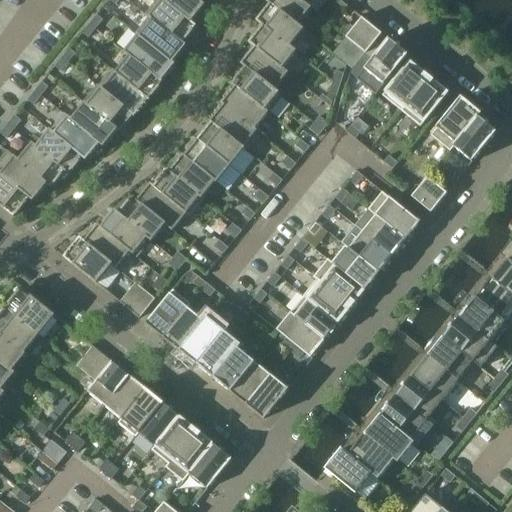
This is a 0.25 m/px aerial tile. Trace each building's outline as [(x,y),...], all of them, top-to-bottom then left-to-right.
[(0,0),(0,36),(22,0),(0,0)] [(86,0),(67,0),(40,30),(55,43),(91,4),(86,0)] [(162,0),(157,0),(145,15),(149,18),(149,17),(183,45),(184,44),(194,31),(193,31),(196,26),(192,23),(192,24),(162,0)] [(198,0),(162,0),(192,24),(192,23),(202,11),(201,10),(205,5),(198,0)] [(299,0),(263,0),(269,4),(269,3),(297,25),(311,8),(308,5),(307,6),(299,0)] [(262,25),(293,50),(294,50),(307,33),(297,25),(269,3),(269,4),(259,16),(260,17),(256,21),(261,25),(262,25)] [(89,24),(95,29),(103,20),(96,15),(89,24)] [(135,35),(137,37),(138,36),(173,64),(174,64),(184,51),(183,50),(186,46),(184,44),(183,45),(149,17),(149,18),(135,35)] [(356,46),(372,26),(362,18),(346,38),(356,46)] [(95,29),(89,24),(82,33),(88,38),(95,29)] [(251,38),(252,39),(248,43),(253,47),(253,46),(282,69),(282,68),(296,52),(294,50),(293,50),(262,25),(261,25),(251,38)] [(356,46),(366,54),(382,34),(372,26),(356,46)] [(129,57),(162,83),(173,70),(172,69),(175,65),(174,64),(173,64),(138,36),(137,37),(124,53),(129,57)] [(35,63),(51,51),(42,38),(26,50),(35,63)] [(384,86),(408,56),(407,55),(389,40),(389,41),(388,40),(364,70),(384,86)] [(240,64),(244,67),(244,66),(274,90),(288,73),(282,68),(282,69),(253,46),(253,47),(243,59),(244,60),(240,64)] [(68,63),(75,54),(69,49),(62,58),(68,63)] [(116,73),(150,101),(160,88),(159,87),(162,83),(129,57),(116,73)] [(55,67),(61,72),(68,63),(62,58),(55,67)] [(425,73),(424,74),(410,63),(409,63),(382,96),(402,112),(430,78),(425,73)] [(267,114),(268,114),(283,96),(274,90),(244,66),(244,67),(234,79),(235,80),(231,85),(233,86),(234,85),(268,113),(267,114)] [(134,117),(135,117),(138,113),(139,114),(150,101),(116,73),(112,70),(99,86),(98,87),(135,117),(134,117)] [(329,81),(340,85),(344,74),(333,70),(329,81)] [(434,81),(430,78),(402,112),(420,127),(447,94),(446,93),(447,92),(433,81),(434,81)] [(337,96),(340,85),(329,81),(326,92),(337,96)] [(35,91),(41,96),(48,87),(42,82),(35,91)] [(99,86),(97,85),(83,104),(84,105),(85,104),(119,132),(120,133),(124,129),(125,130),(134,117),(135,117),(98,87),(99,86)] [(255,129),(267,114),(268,113),(234,85),(233,86),(223,98),(224,99),(221,104),(222,105),(222,104),(254,130),(255,129)] [(41,96),(35,91),(27,100),(34,105),(41,96)] [(322,95),(319,99),(330,107),(332,102),(322,95)] [(449,151),(480,114),(479,114),(480,113),(462,99),(461,99),(430,136),(449,151)] [(109,145),(119,132),(85,104),(84,105),(72,120),(71,121),(102,145),(101,146),(104,148),(108,144),(109,145)] [(243,150),(246,152),(260,134),(255,129),(254,130),(222,104),(222,105),(212,117),(213,118),(209,122),(210,122),(244,149),(243,150)] [(71,121),(72,120),(64,114),(50,131),(84,159),(84,160),(87,162),(90,158),(91,158),(101,146),(102,145),(71,121)] [(449,151),(450,152),(454,147),(472,163),(496,133),(495,132),(496,132),(478,118),(480,115),(480,114),(449,151)] [(8,125),(14,130),(21,121),(15,116),(8,125)] [(315,123),(323,130),(329,124),(320,117),(315,123)] [(200,136),(197,139),(230,166),(243,150),(244,149),(210,122),(209,122),(199,135),(200,136)] [(323,130),(315,123),(310,129),(318,137),(323,130)] [(14,130),(8,125),(0,134),(6,139),(14,130)] [(351,126),(346,132),(355,139),(361,133),(351,126)] [(66,173),(69,176),(73,171),(74,172),(84,160),(84,159),(50,131),(50,130),(50,131),(36,147),(36,148),(67,172),(66,173)] [(215,182),(216,184),(230,166),(197,139),(194,143),(193,142),(183,155),(215,182)] [(304,154),(310,147),(301,140),(296,147),(304,154)] [(36,148),(36,147),(32,144),(19,161),(18,161),(48,185),(47,186),(51,189),(55,185),(56,186),(66,173),(67,172),(36,148)] [(7,152),(0,159),(0,173),(29,198),(29,199),(33,202),(36,197),(37,198),(47,186),(48,185),(18,161),(19,161),(7,151),(7,152)] [(168,171),(202,199),(202,198),(215,182),(183,155),(183,154),(179,159),(178,158),(168,170),(168,171)] [(383,162),(392,170),(397,163),(388,156),(383,162)] [(291,171),(296,164),(287,157),(282,163),(291,171)] [(186,215),(189,217),(204,199),(202,198),(202,199),(168,171),(168,170),(167,170),(164,174),(163,173),(153,186),(152,186),(186,214),(186,215)] [(363,177),(357,172),(349,181),(356,186),(363,177)] [(29,198),(0,173),(0,206),(14,217),(15,215),(16,216),(27,203),(26,202),(29,199),(29,198)] [(277,187),(282,181),(274,174),(268,180),(277,187)] [(447,194),(427,178),(419,188),(439,204),(447,194)] [(136,200),(135,200),(165,225),(172,232),(186,215),(186,214),(152,186),(153,186),(150,184),(147,188),(146,187),(136,200)] [(439,204),(419,188),(411,198),(431,214),(439,204)] [(343,189),(335,198),(341,203),(349,194),(343,189)] [(264,204),(269,198),(260,191),(255,197),(264,204)] [(375,216),(376,216),(406,240),(408,237),(410,234),(419,224),(419,223),(382,192),(368,210),(375,216)] [(135,200),(136,200),(133,197),(129,202),(128,201),(118,213),(118,214),(151,241),(150,242),(151,242),(152,242),(165,225),(135,200)] [(329,206),(322,215),(328,220),(335,211),(329,206)] [(250,221),(255,214),(246,207),(241,214),(250,221)] [(118,213),(115,211),(111,215),(110,214),(100,227),(134,255),(133,255),(137,258),(150,242),(151,241),(118,214),(118,213)] [(395,254),(397,250),(406,240),(376,216),(375,216),(362,232),(392,257),(395,254)] [(308,232),(314,237),(322,228),(315,223),(308,232)] [(111,266),(120,272),(133,255),(134,255),(100,227),(98,224),(94,229),(93,228),(83,240),(83,241),(112,265),(111,266)] [(236,238),(242,231),(233,224),(228,230),(236,238)] [(362,232),(349,249),(348,249),(379,274),(381,271),(384,267),(392,257),(362,232)] [(65,255),(64,258),(96,284),(111,266),(112,265),(83,241),(83,240),(80,238),(76,242),(75,241),(64,255),(65,255)] [(302,240),(294,249),(301,254),(308,245),(302,240)] [(511,241),(511,240),(500,254),(507,260),(511,264),(511,241)] [(223,254),(228,248),(219,241),(214,247),(223,254)] [(348,249),(349,249),(345,246),(332,262),(328,259),(327,260),(365,290),(368,287),(370,284),(379,274),(348,249)] [(173,259),(182,266),(187,259),(178,252),(173,259)] [(288,256),(281,266),(287,271),(295,261),(288,256)] [(168,265),(177,272),(182,266),(173,259),(168,265)] [(365,290),(327,260),(314,277),(352,308),(356,303),(355,303),(356,302),(365,290)] [(511,264),(507,260),(491,279),(511,296),(511,264)] [(275,273),(267,282),(273,287),(281,278),(275,273)] [(206,284),(198,276),(192,282),(201,290),(206,284)] [(152,286),(158,291),(165,282),(159,277),(152,286)] [(347,313),(348,312),(352,308),(314,277),(313,278),(317,281),(304,297),(338,324),(347,313)] [(511,322),(511,296),(491,279),(475,299),(509,326),(511,322)] [(120,303),(131,312),(147,293),(135,284),(120,303)] [(206,284),(201,290),(210,297),(215,291),(206,284)] [(39,335),(54,317),(55,316),(22,290),(20,292),(19,291),(8,304),(9,305),(6,309),(39,335)] [(190,304),(173,290),(146,324),(147,325),(146,325),(162,338),(190,304)] [(261,290),(254,299),(260,304),(267,295),(261,290)] [(139,319),(155,299),(147,293),(131,312),(139,319)] [(338,324),(304,297),(290,313),(324,341),(326,338),(329,335),(338,324)] [(509,326),(475,299),(459,318),(497,349),(497,348),(494,345),(509,326)] [(162,338),(179,351),(204,321),(188,308),(191,304),(190,304),(162,338)] [(240,311),(231,304),(226,310),(235,317),(240,311)] [(0,334),(24,354),(24,353),(39,335),(6,309),(5,310),(4,310),(0,314),(0,334)] [(240,311),(235,317),(244,324),(249,318),(240,311)] [(324,341),(290,313),(276,331),(278,332),(286,339),(295,346),(304,353),(310,358),(311,357),(313,355),(315,352),(324,341)] [(179,351),(196,365),(223,331),(207,318),(204,321),(179,351)] [(497,349),(459,318),(443,338),(481,368),(497,349)] [(274,338),(265,330),(260,337),(269,344),(274,338)] [(213,379),(240,345),(223,331),(196,365),(213,379)] [(0,362),(12,372),(12,371),(26,354),(24,353),(24,354),(0,334),(0,362)] [(481,368),(443,338),(428,357),(461,385),(477,366),(481,369),(481,368)] [(295,346),(286,339),(281,345),(290,352),(295,346)] [(213,379),(230,392),(254,362),(238,349),(241,346),(240,345),(213,379)] [(76,366),(86,374),(102,354),(92,346),(91,347),(76,366)] [(304,353),(295,346),(290,352),(299,359),(304,353)] [(112,362),(102,354),(86,374),(96,382),(112,362)] [(461,385),(428,357),(412,377),(442,401),(457,382),(461,385)] [(0,390),(4,394),(5,393),(19,376),(12,371),(12,372),(0,362),(0,390)] [(112,363),(112,362),(96,382),(87,392),(88,393),(105,407),(129,376),(112,363)] [(230,392),(246,406),(271,376),(254,362),(230,392)] [(502,370),(495,379),(501,385),(508,375),(502,370)] [(105,407),(121,420),(122,420),(146,390),(145,390),(146,389),(144,388),(131,377),(130,376),(130,377),(129,376),(105,407)] [(264,420),(288,390),(271,376),(246,406),(263,419),(264,420)] [(442,401),(412,377),(396,396),(426,421),(442,401)] [(501,385),(495,379),(487,388),(494,394),(501,385)] [(136,438),(139,434),(138,434),(163,404),(162,403),(161,402),(148,391),(147,390),(146,390),(122,420),(121,420),(118,423),(136,438)] [(426,421),(396,396),(380,416),(414,443),(418,446),(434,427),(426,421)] [(63,413),(70,404),(64,399),(56,408),(63,413)] [(163,404),(138,434),(139,434),(155,447),(179,417),(179,416),(164,404),(163,404)] [(56,422),(63,413),(56,408),(49,417),(56,422)] [(470,409),(463,418),(469,423),(477,414),(470,409)] [(364,435),(398,463),(414,443),(380,416),(364,435)] [(151,451),(168,464),(169,465),(197,430),(192,426),(192,427),(180,417),(180,418),(179,417),(155,447),(151,451)] [(469,423),(463,418),(456,427),(462,433),(469,423)] [(43,419),(40,423),(46,428),(49,424),(43,419)] [(44,437),(44,436),(49,430),(46,428),(40,423),(35,430),(44,437)] [(183,482),(189,475),(188,475),(213,445),(212,444),(201,434),(197,430),(169,465),(168,464),(165,468),(183,482)] [(73,433),(66,441),(65,442),(72,447),(79,438),(73,433)] [(398,463),(364,435),(349,455),(379,479),(394,460),(398,463)] [(85,443),(79,438),(72,447),(78,452),(85,443)] [(213,445),(188,475),(189,475),(206,489),(207,490),(232,460),(231,459),(213,445)] [(438,446),(430,456),(438,462),(446,452),(438,446)] [(379,479),(349,455),(342,449),(331,463),(325,470),(355,494),(371,474),(378,480),(379,479)] [(52,471),(58,465),(48,457),(43,464),(52,471)] [(105,474),(113,465),(106,460),(99,469),(105,474)] [(105,474),(112,479),(119,470),(113,465),(105,474)] [(455,477),(446,470),(441,476),(450,483),(455,477)] [(419,480),(426,485),(433,476),(426,471),(419,480)] [(39,488),(44,482),(35,474),(29,481),(39,488)] [(425,486),(426,485),(419,480),(412,489),(418,494),(425,486)] [(139,487),(132,496),(138,501),(146,492),(139,487)] [(480,497),(471,490),(466,496),(475,504),(480,497)] [(25,505),(30,498),(21,491),(16,497),(25,505)] [(426,495),(414,509),(411,511),(440,511),(443,509),(426,495)] [(411,496),(406,502),(410,505),(413,508),(418,502),(411,496)] [(480,497),(475,504),(484,511),(489,504),(480,497)] [(96,500),(89,509),(92,511),(97,511),(102,506),(103,505),(96,500)] [(132,509),(135,511),(144,511),(148,507),(139,500),(138,501),(135,506),(132,509)] [(411,511),(414,509),(413,508),(410,505),(406,502),(405,501),(395,511),(411,511)] [(156,511),(175,511),(164,503),(156,511)]
